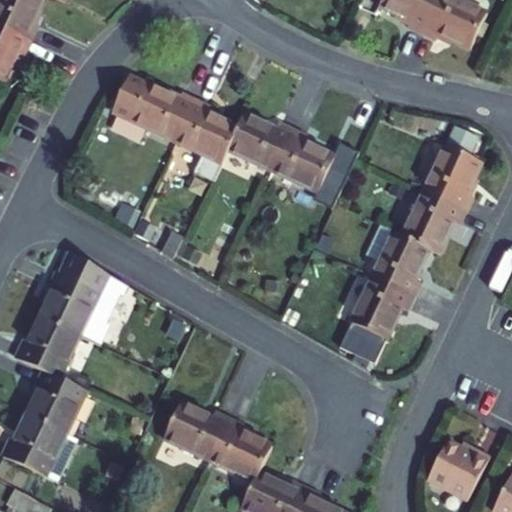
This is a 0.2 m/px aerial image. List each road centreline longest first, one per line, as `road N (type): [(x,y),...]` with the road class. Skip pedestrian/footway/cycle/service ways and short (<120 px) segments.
road 1 (residential): [(26,205),(362,396),(336,448)]
road 2 (residential): [(219,0),(272,38),(345,72),(511,110)]
road 3 (residential): [(511,230),(408,453),(398,511)]
road 4 (residential): [(170,0),(104,64),(26,205)]
